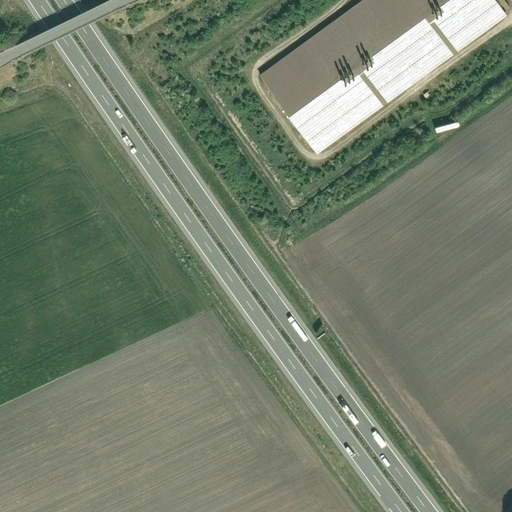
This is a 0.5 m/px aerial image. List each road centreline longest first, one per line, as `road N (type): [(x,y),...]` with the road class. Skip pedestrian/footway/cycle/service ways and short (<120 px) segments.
road 1 (motorway): [(429,511),(65,0)]
road 2 (motorway): [(37,0),(401,511)]
road 3 (unclassified): [(0,57),(116,2)]
